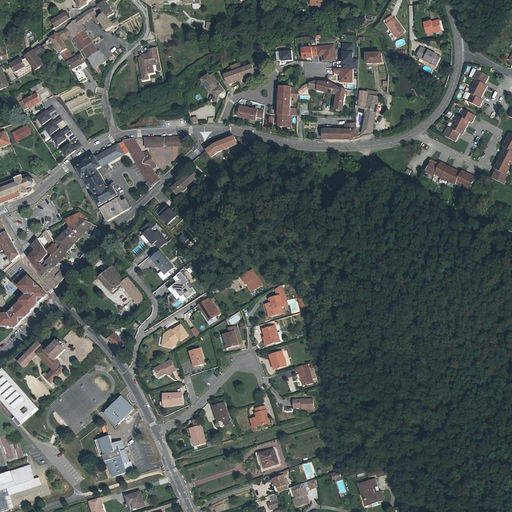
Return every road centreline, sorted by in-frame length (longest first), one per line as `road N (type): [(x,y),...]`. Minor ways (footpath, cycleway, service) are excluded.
road 1 (track): [(428,511),(392,460),(322,417),(169,460)]
road 2 (tertiary): [(56,297),(113,229),(204,143),(204,129)]
road 3 (tertiary): [(220,129),(314,146),(415,133)]
road 4 (track): [(366,145),(394,178),(468,219),(511,231)]
road 5 (residential): [(132,0),(147,16),(147,33),(107,83),(116,136)]
road 6 (track): [(496,391),(462,401),(455,417),(482,511)]
road 7 (residential): [(157,432),(244,359),(260,384)]
road 8 (tertiary): [(116,136),(37,194),(1,210)]
